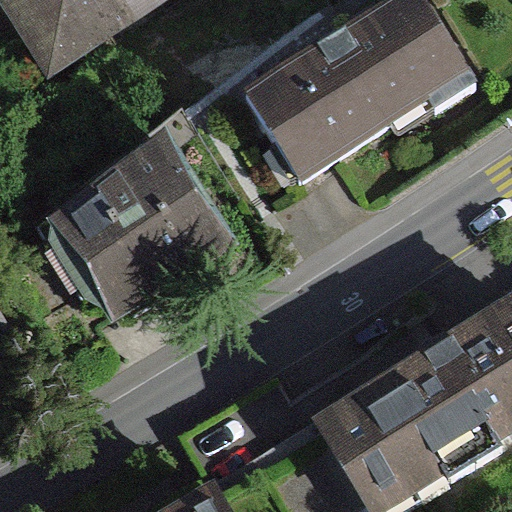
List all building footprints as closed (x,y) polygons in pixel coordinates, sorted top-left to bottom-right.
[(185,0),(6,0),(60,81),(185,0)] [(439,0),(417,0),(261,100),(313,182),(486,72),(439,0)] [(182,135),(70,218),(131,321),(256,251),(182,135)] [(0,298),(0,398),(44,373),(0,298)] [(511,317),(331,435),(380,511),(411,511),(511,446),(511,317)] [(190,511),(252,511),(237,486),(190,511)]
